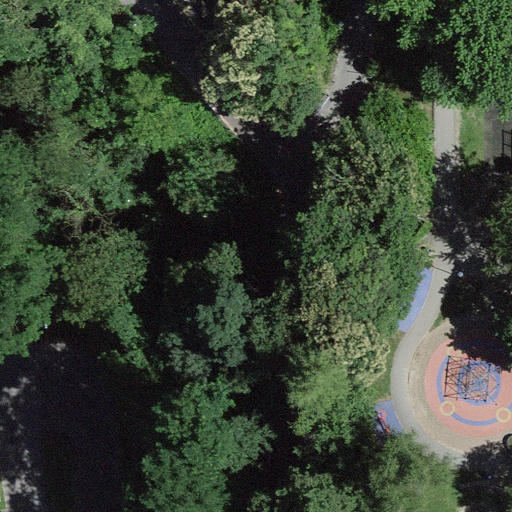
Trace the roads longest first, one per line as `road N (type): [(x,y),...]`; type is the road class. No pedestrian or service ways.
road 1 (residential): [(329,511),(298,411),(300,181),(188,63),(152,0)]
road 2 (residential): [(26,511),(13,446),(17,410),(41,391),(73,395),(94,422),(98,511)]
